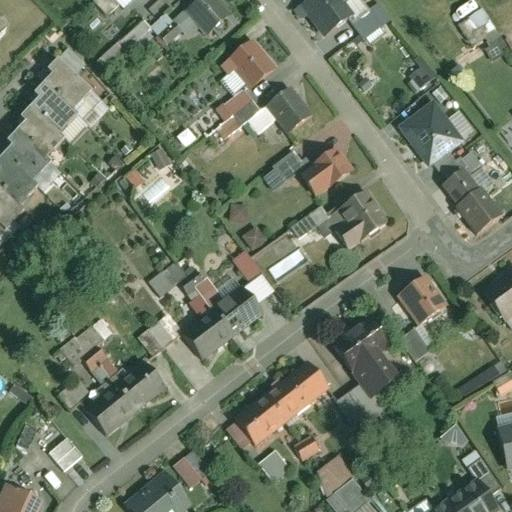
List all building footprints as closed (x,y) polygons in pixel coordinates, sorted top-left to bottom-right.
[(194,26),(206,39),(230,18),(214,0),(199,0),(170,25),(181,37),(194,26)] [(311,0),(298,10),(323,40),(344,23),(334,11),(347,0),(311,0)] [(377,5),(351,26),(364,41),(389,20),(377,5)] [(473,30),(484,22),(476,10),(465,18),(473,30)] [(0,41),(9,32),(0,24),(0,41)] [(166,50),(181,37),(170,25),(156,38),(166,50)] [(252,43),(220,70),(227,78),(232,74),(248,93),(275,71),(252,43)] [(89,95),(56,63),(45,74),(49,79),(32,97),(36,101),(17,121),(22,126),(3,145),(9,150),(0,159),(0,231),(4,235),(24,215),(18,209),(36,191),(31,186),(49,167),(44,162),(62,143),(56,138),(74,120),(70,115),(89,95)] [(258,116),(247,124),(257,138),(276,124),(286,138),(311,120),(291,92),(258,116)] [(250,105),(241,94),(223,108),(231,119),(250,105)] [(433,104),(397,130),(427,171),(463,144),(433,104)] [(258,116),(250,105),(231,119),(239,130),(247,124),(258,116)] [(299,179),(314,200),(352,173),(336,152),(299,179)] [(293,154),(270,171),(282,187),(305,170),(293,154)] [(437,176),(444,186),(463,173),(474,165),(467,155),(437,176)] [(455,210),(475,238),(501,220),(480,191),(478,193),(463,173),(444,186),(442,188),(457,209),(455,210)] [(389,225),(366,194),(327,223),(319,229),(334,249),(339,245),(348,256),(389,225)] [(327,223),(319,211),(290,231),(298,243),(319,229),(327,223)] [(247,252),(261,241),(251,228),(237,240),(247,252)] [(244,254),(232,263),(248,285),(260,276),(244,254)] [(154,299),(184,279),(174,263),(144,283),(154,299)] [(511,271),(479,296),(501,326),(511,318),(511,271)] [(446,308),(426,279),(395,300),(416,330),(420,326),(446,308)] [(181,334),(202,363),(263,319),(241,289),(223,302),(207,280),(192,290),(199,300),(189,307),(199,321),(181,334)] [(365,319),(327,347),(348,376),(351,375),(360,387),(369,399),(372,397),(395,380),(377,356),(387,349),(365,319)] [(160,323),(149,331),(165,352),(175,344),(160,323)] [(416,330),(398,342),(414,364),(429,353),(426,349),(433,344),(420,326),(416,330)] [(137,340),(152,361),(165,352),(149,331),(137,340)] [(83,411),(105,439),(165,390),(142,363),(83,411)] [(328,391),(306,364),(232,421),(254,449),(328,391)] [(51,394),(68,413),(88,396),(71,377),(51,394)] [(360,387),(347,397),(364,420),(367,426),(384,414),(372,397),(369,399),(360,387)] [(347,397),(334,406),(351,430),(364,420),(347,397)] [(511,431),(501,434),(509,473),(511,472),(511,431)] [(61,475),(82,457),(65,437),(44,455),(61,475)] [(297,463),(315,455),(311,445),(293,453),(297,463)] [(269,485),(286,473),(272,452),(255,464),(269,485)] [(334,458),(310,475),(325,495),(349,478),(334,458)] [(183,461),(172,470),(189,492),(201,483),(183,461)] [(162,474),(123,507),(126,511),(187,511),(191,509),(162,474)] [(321,501),(330,511),(342,511),(343,511),(342,511),(349,511),(363,501),(346,481),(321,501)] [(503,511),(483,483),(440,511),(503,511)] [(0,493),(0,511),(39,511),(44,503),(4,486),(0,493)]
